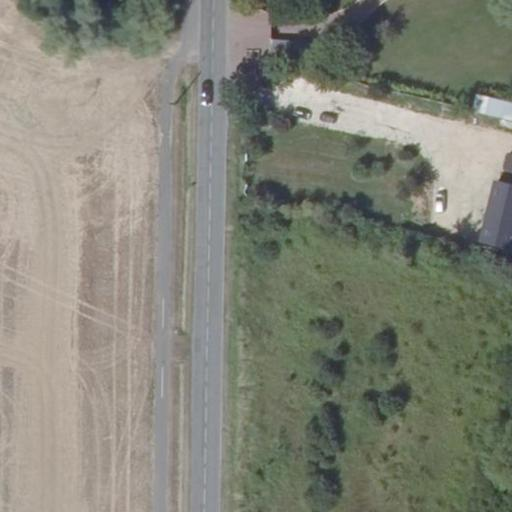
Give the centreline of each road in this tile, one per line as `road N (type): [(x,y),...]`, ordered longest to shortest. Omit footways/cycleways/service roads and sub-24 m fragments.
road 1 (tertiary): [(208,0),(200,511)]
road 2 (unknown): [(206,167),(308,219),(475,260)]
